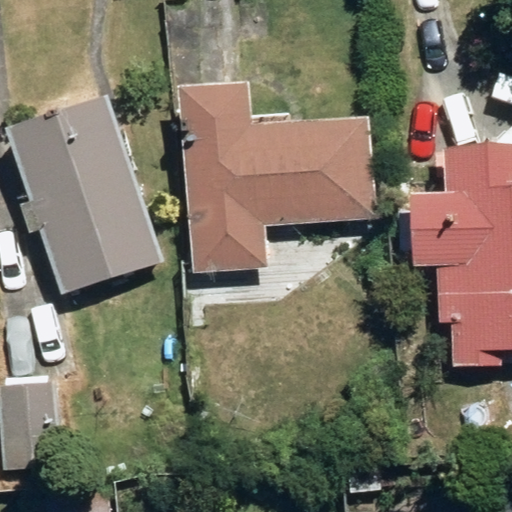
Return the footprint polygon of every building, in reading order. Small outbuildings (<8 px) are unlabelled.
[(381,112),(280,115),(279,67),(198,69),(203,270),(284,268),(283,218),(384,215),(381,112)] [(177,255),(131,87),(30,115),(77,283),(177,255)] [(511,131),(478,130),(475,174),(438,172),(434,250),(471,252),(464,368),(509,371),(511,329),(511,131)] [(67,378),(9,376),(7,470),(65,472),(67,378)] [(511,511),(511,487),(488,489),(489,511),(511,511)] [(128,511),(127,488),(93,491),(94,511),(128,511)]
